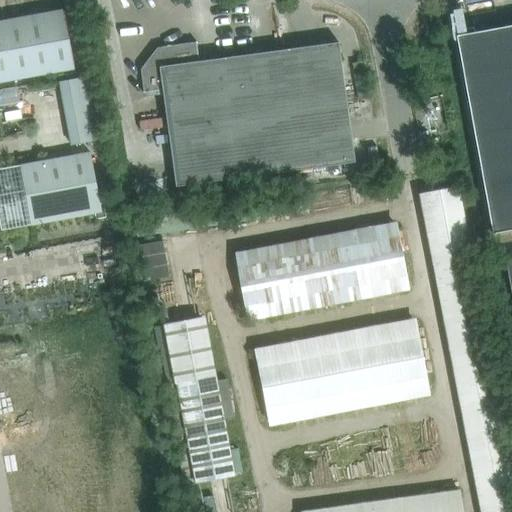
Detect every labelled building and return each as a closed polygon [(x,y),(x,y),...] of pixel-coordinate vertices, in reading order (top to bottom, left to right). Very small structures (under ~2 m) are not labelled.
[(63,9),(3,20),(14,80),(74,69),(63,9)] [(0,82),(14,80),(3,20),(0,20),(0,82)] [(492,233),(511,229),(511,25),(456,36),(492,233)] [(228,118),(226,109),(219,59),(199,61),(196,42),(195,42),(195,44),(158,49),(142,70),(145,91),(142,92),(143,93),(162,90),(167,127),(228,118)] [(279,50),(287,109),(287,110),(346,102),(338,42),(279,50)] [(228,118),(287,110),(287,109),(279,50),(219,59),(226,109),(228,118)] [(91,96),(63,102),(71,145),(99,140),(91,96)] [(346,102),(287,110),(295,170),(355,162),(346,102)] [(295,170),(287,110),(228,118),(167,127),(175,186),(295,170)] [(90,152),(0,168),(0,226),(1,231),(95,213),(96,219),(106,218),(104,207),(100,207),(90,152)] [(456,183),(418,190),(469,484),(489,481),(471,381),(477,380),(468,327),(474,326),(472,315),(463,316),(453,258),(469,256),(456,183)] [(395,224),(230,245),(240,316),(404,294),(395,224)] [(200,318),(164,324),(176,383),(196,484),(229,477),(210,377),(211,377),(200,318)] [(261,421),(425,398),(414,320),(250,343),(261,421)]
